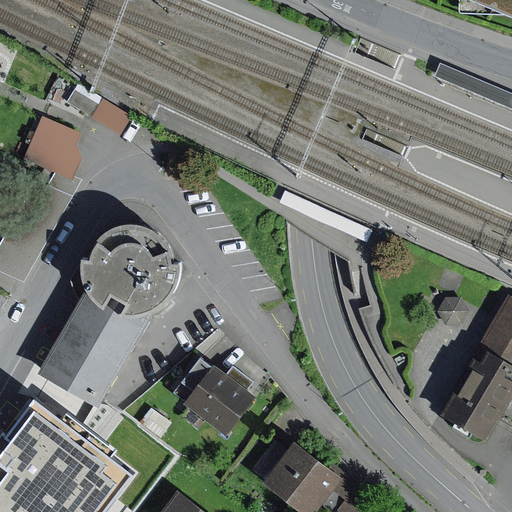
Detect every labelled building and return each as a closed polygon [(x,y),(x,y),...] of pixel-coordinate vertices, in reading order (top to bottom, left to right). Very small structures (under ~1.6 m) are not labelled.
[(511,0),(465,0),(466,11),(511,12),(511,0)] [(85,86),(74,106),(121,133),(132,114),(85,86)] [(88,130),(47,112),(28,156),(44,162),(79,175),(86,155),(83,145),(88,130)] [(44,162),(0,245),(0,264),(27,278),(85,178),(79,175),(44,162)] [(89,267),(91,279),(37,380),(54,389),(93,410),(98,412),(152,311),(164,302),(174,291),(180,278),(182,263),(180,249),(172,236),(161,226),(148,220),(133,218),(119,221),(106,228),(96,239),(90,253),(89,267)] [(511,392),(511,297),(509,296),(442,417),(485,441),(511,392)] [(258,402),(211,369),(183,409),(230,441),(258,402)] [(106,511),(140,466),(41,394),(13,434),(18,438),(6,454),(3,464),(1,473),(0,480),(0,511),(106,511)] [(314,511),(337,485),(292,447),(261,484),(294,511),(314,511)] [(367,511),(376,500),(348,480),(327,509),(331,511),(367,511)] [(207,511),(181,492),(165,511),(207,511)]
